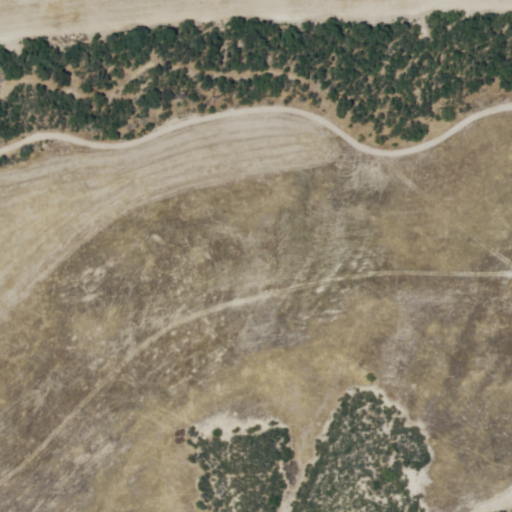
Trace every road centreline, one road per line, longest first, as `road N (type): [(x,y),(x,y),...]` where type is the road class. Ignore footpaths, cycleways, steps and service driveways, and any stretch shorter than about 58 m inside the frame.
road 1 (track): [(0,92),(194,101),(511,87)]
road 2 (track): [(511,381),(389,317),(347,96)]
